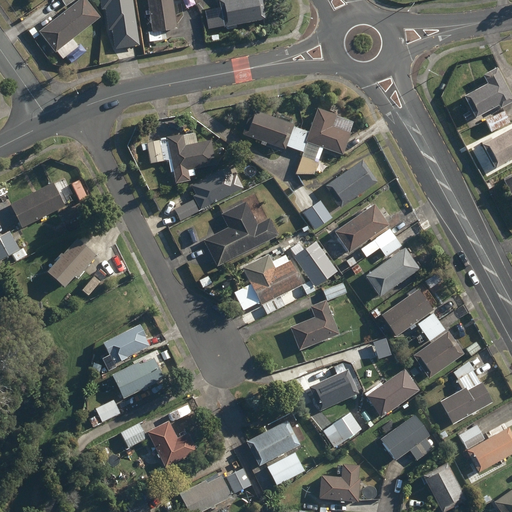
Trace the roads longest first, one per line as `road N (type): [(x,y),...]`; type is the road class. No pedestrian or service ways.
road 1 (residential): [(221,360),(184,314),(84,106)]
road 2 (tertiary): [(511,313),(408,129)]
road 3 (unknown): [(202,391),(92,436),(69,459),(46,511)]
road 4 (tertiary): [(84,106),(257,67)]
